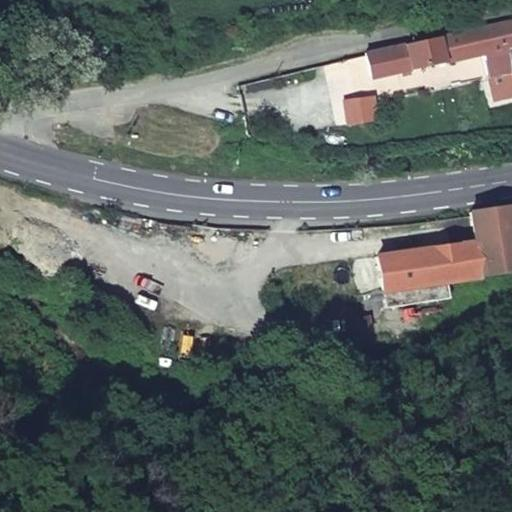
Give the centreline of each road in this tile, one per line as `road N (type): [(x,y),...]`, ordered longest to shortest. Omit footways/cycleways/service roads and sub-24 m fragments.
road 1 (unclassified): [(511,2),(25,113),(6,122),(0,143)]
road 2 (primary): [(0,152),(157,193),(242,200),(368,200),(511,180)]
